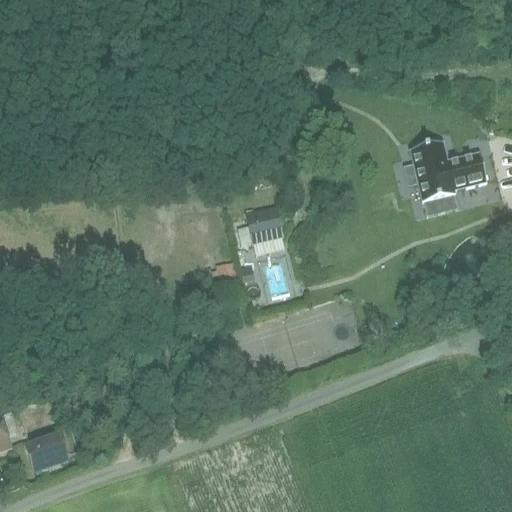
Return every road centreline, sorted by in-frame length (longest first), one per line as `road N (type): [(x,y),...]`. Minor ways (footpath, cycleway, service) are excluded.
road 1 (residential): [(14,511),(511,316)]
road 2 (track): [(505,75),(0,52)]
